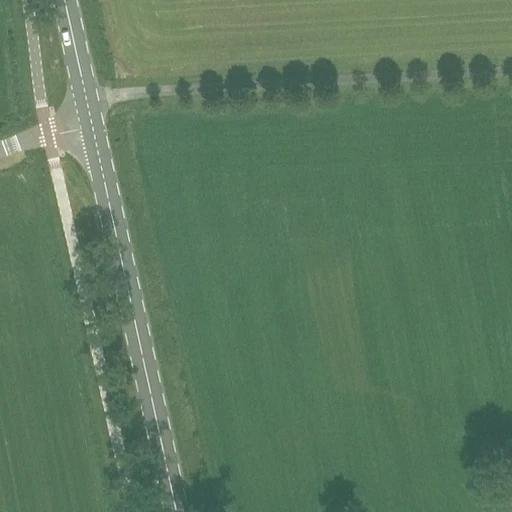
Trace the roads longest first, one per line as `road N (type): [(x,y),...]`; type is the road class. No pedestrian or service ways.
road 1 (secondary): [(175,511),(92,131)]
road 2 (secondary): [(92,131),(64,0)]
